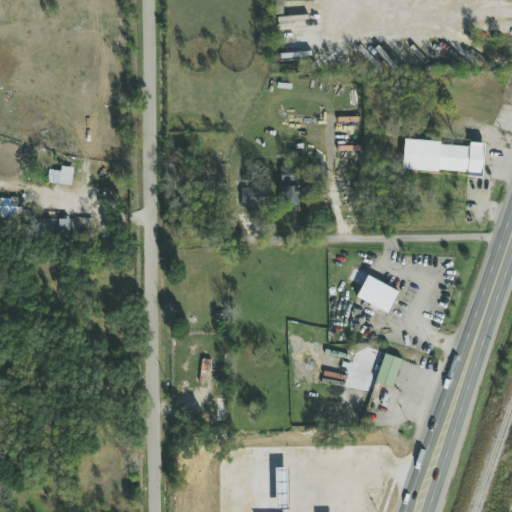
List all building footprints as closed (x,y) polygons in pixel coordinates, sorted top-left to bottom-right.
[(482,178),(483,144),(469,143),(469,144),(403,141),(401,170),(467,173),(466,177),(482,178)] [(47,183),(70,186),(73,169),(60,167),(59,172),(49,170),(47,183)] [(296,209),(296,167),(279,167),(278,209),(296,209)] [(240,207),(261,207),(261,189),(241,188),(240,207)] [(0,217),(17,218),(17,199),(0,198),(0,217)] [(33,236),(68,237),(69,220),(34,219),(33,236)] [(72,238),(95,238),(94,220),(71,220),(72,238)] [(355,298),(387,313),(397,291),(365,276),(355,298)] [(391,388),(401,359),(383,354),(374,382),(391,388)]
